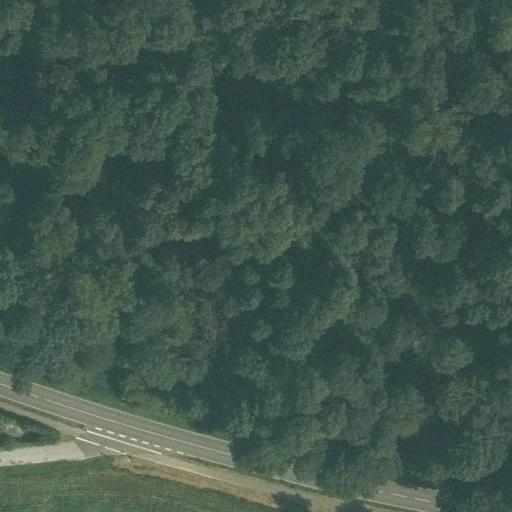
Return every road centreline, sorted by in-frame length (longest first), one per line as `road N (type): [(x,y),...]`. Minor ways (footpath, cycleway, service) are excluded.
road 1 (secondary): [(135,431),(474,511)]
road 2 (secondary): [(0,386),(135,431)]
road 3 (residential): [(135,431),(79,453),(0,463)]
